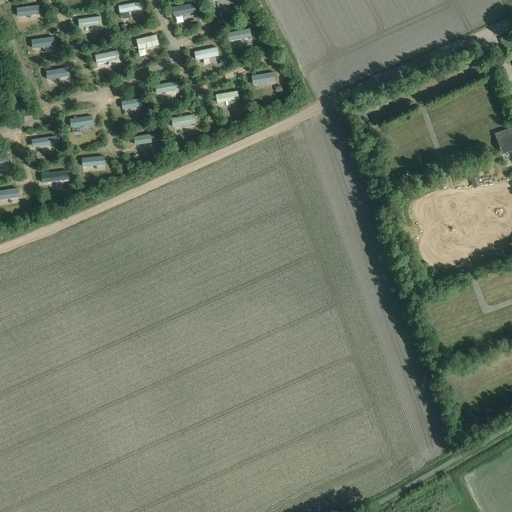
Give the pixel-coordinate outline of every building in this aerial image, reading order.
[(141,1),(118,5),(120,13),(142,9),(141,1)] [(194,3),(172,7),(173,16),(196,12),(194,3)] [(39,5),(16,8),(17,16),(40,13),(39,5)] [(100,16),(78,19),(79,28),(102,24),(100,16)] [(252,36),(250,28),(227,33),(228,41),(252,36)] [(156,34),(136,39),(139,49),(159,44),(156,34)] [(55,45),(53,36),(31,40),(32,48),(55,45)] [(264,49),(260,43),(255,47),(258,52),(264,49)] [(217,47),(194,51),(196,60),(219,55),(217,47)] [(118,50),(95,55),(97,64),(119,59),(118,50)] [(68,67),(46,71),(47,79),(69,76),(68,67)] [(274,72),(251,76),(253,85),(275,81),(274,72)] [(179,90),(177,81),(155,85),(156,93),(179,90)] [(238,91),(216,94),(217,103),(239,99),(238,91)] [(141,98),(121,101),(122,109),(142,106),(141,98)] [(194,114),(171,118),(173,127),(195,123),(194,114)] [(92,116),(70,119),(71,127),(93,124),(92,116)] [(157,133),(133,136),(135,145),(158,141),(157,133)] [(57,143),(56,136),(31,140),(32,147),(57,143)] [(511,150),(511,136),(497,142),(502,154),(511,150)] [(0,165),(8,164),(7,155),(0,156),(0,165)] [(105,156),(81,158),(82,166),(105,164),(105,156)] [(67,170),(41,174),(42,183),(69,179),(67,170)] [(472,177),(474,186),(482,183),(480,175),(472,177)] [(0,199),(19,196),(17,188),(0,190),(0,199)]
